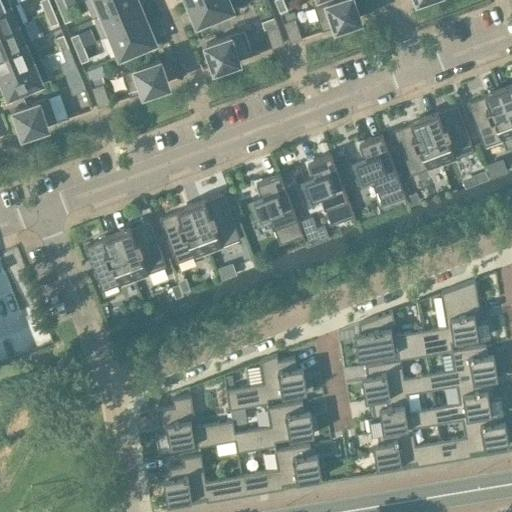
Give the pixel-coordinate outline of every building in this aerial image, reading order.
[(0,0),(0,8),(15,2),(18,1),(17,0),(0,0)] [(40,0),(45,12),(53,8),(49,0),(40,0)] [(55,0),(59,9),(67,5),(64,0),(55,0)] [(97,0),(103,14),(135,0),(97,0)] [(135,0),(103,14),(111,34),(144,20),(136,0),(135,0)] [(226,0),(191,0),(189,1),(197,22),(230,8),(226,0)] [(283,0),(274,0),(279,11),(287,8),(283,0)] [(359,17),(353,0),(329,0),(313,6),(321,29),(359,17)] [(0,8),(0,30),(23,21),(15,2),(0,8)] [(67,5),(59,9),(65,22),(72,18),(67,5)] [(53,8),(45,12),(51,25),(58,22),(53,8)] [(301,36),(295,17),(296,17),(294,9),(280,14),(289,40),(301,36)] [(271,47),(284,42),(275,16),(261,20),(264,28),(265,27),(271,47)] [(153,41),(144,20),(111,34),(120,54),(153,41)] [(0,30),(0,52),(33,39),(31,40),(23,21),(0,30)] [(206,42),(214,66),(252,53),(243,29),(206,42)] [(70,35),(76,48),(83,45),(78,32),(70,35)] [(55,36),(61,49),(68,46),(63,33),(55,36)] [(0,52),(0,74),(0,75),(41,58),(33,39),(0,52)] [(83,45),(76,48),(81,61),(89,58),(83,45)] [(68,46),(61,49),(66,62),(61,65),(64,71),(77,66),(74,59),(68,46)] [(0,75),(8,94),(49,77),(41,58),(0,75)] [(121,71),(130,95),(167,82),(159,58),(121,71)] [(109,102),(103,83),(105,82),(102,74),(89,79),(98,106),(109,102)] [(69,85),(72,93),(85,89),(83,81),(69,85)] [(497,87),(511,125),(511,83),(511,81),(497,87)] [(511,145),(511,125),(497,87),(484,92),(485,94),(466,101),(483,146),(503,139),(506,148),(511,145)] [(35,100),(14,107),(22,131),(56,120),(48,96),(46,97),(35,100)] [(423,114),(441,162),(473,150),(457,105),(438,112),(437,109),(423,114)] [(441,162),(423,114),(410,120),(411,122),(392,129),(409,174),(441,162)] [(407,200),(382,133),(358,142),(363,155),(355,158),(362,176),(370,173),(382,204),(404,196),(406,201),(407,200)] [(356,220),(331,152),(307,161),(312,174),(304,177),(311,196),(319,193),(330,223),(353,215),(355,220),(356,220)] [(490,176),(507,170),(502,157),(485,163),(490,176)] [(485,169),(474,173),(478,182),(488,178),(485,169)] [(303,239),(305,239),(279,171),(256,180),(261,194),(253,197),(259,215),(268,212),(279,243),(302,234),(303,239)] [(416,191),(407,195),(411,204),(420,201),(416,191)] [(190,202),(208,250),(240,237),(223,192),(205,199),(204,197),(190,202)] [(208,250),(190,202),(176,207),(177,210),(159,217),(176,262),(208,250)] [(116,230),(134,277),(166,265),(149,220),(131,227),(130,225),(116,230)] [(134,277),(116,230),(102,235),(103,238),(85,245),(101,290),(134,277)] [(446,324),(421,328),(425,353),(450,348),(452,348),(451,340),(490,333),(487,317),(484,318),(481,318),(479,303),(474,278),(440,291),(446,324)] [(359,330),(353,331),(355,340),(358,356),(364,355),(364,359),(384,356),(383,351),(396,349),(398,357),(400,357),(425,353),(421,328),(396,333),(392,309),(358,322),(359,330)] [(453,367),(428,371),(431,388),(456,384),(491,378),(497,377),(494,360),(493,352),(487,353),(485,342),(452,348),(450,348),(453,367)] [(262,380),(226,387),(229,407),(268,400),(267,397),(306,390),(304,374),(302,365),(296,366),(294,356),(278,358),(277,353),(259,359),(262,380)] [(367,373),(361,374),(362,383),(365,399),(371,398),(406,392),(431,388),(428,371),(403,376),(400,357),(398,357),(365,363),(367,373)] [(459,403),(434,407),(437,422),(462,417),(497,411),(503,410),(500,394),(497,394),(494,395),(493,387),(491,378),(456,384),(459,403)] [(371,416),(368,416),(371,433),(377,432),(412,426),(437,422),(434,407),(409,411),(406,392),(371,398),(371,400),(374,415),(371,416)] [(160,430),(154,431),(157,448),(196,441),(197,445),(234,438),(236,438),(235,430),(233,418),(196,424),(191,393),(172,397),(173,405),(157,407),(160,430)] [(272,423),(235,430),(236,438),(238,450),(276,444),(275,440),(314,433),(311,417),(310,408),(304,409),(302,399),(269,404),(272,423)] [(464,435),(440,439),(443,459),(470,455),(470,451),(509,444),(506,428),(504,419),(499,420),(497,412),(497,411),(462,417),(464,435)] [(378,441),(372,442),(374,450),(376,467),(415,460),(416,464),(443,459),(440,439),(415,443),(412,426),(377,432),(377,433),(378,441)] [(278,465),(241,472),(245,493),(283,487),(282,483),(321,476),(318,460),(317,451),(311,452),(309,442),(275,448),(278,465)] [(168,477),(163,478),(164,486),(167,503),(206,496),(207,500),(245,493),(241,472),(204,478),(200,452),(182,455),(183,463),(167,466),(168,477)]
